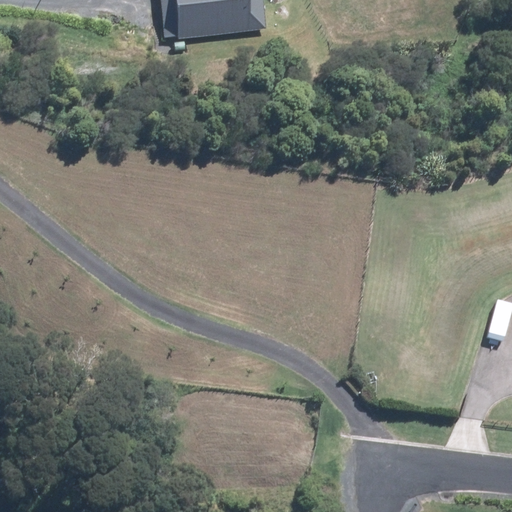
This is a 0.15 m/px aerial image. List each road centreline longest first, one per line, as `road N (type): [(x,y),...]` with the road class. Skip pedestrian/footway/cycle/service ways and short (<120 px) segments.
road 1 (unknown): [(0,192),(120,319),(168,338),(273,357),(318,377),(376,463),(361,511)]
road 2 (residential): [(376,463),(511,478)]
